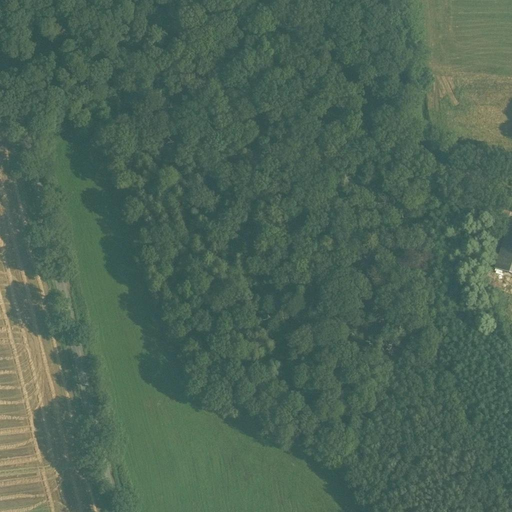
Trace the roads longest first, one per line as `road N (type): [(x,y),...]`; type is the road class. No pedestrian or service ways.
road 1 (track): [(0,17),(511,191)]
road 2 (tertiary): [(113,511),(0,41)]
